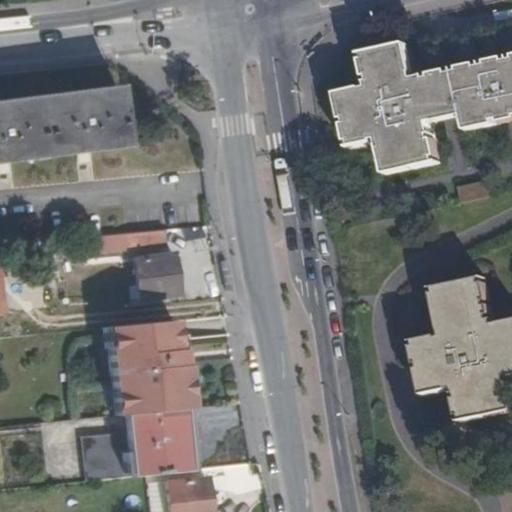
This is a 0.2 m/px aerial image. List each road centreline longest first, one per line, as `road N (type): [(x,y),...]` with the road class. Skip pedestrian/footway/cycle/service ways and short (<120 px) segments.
road 1 (primary): [(343,511),(266,26)]
road 2 (primary): [(222,35),(302,511)]
road 3 (secondary): [(0,41),(222,35)]
road 4 (secondary): [(213,1),(0,36)]
